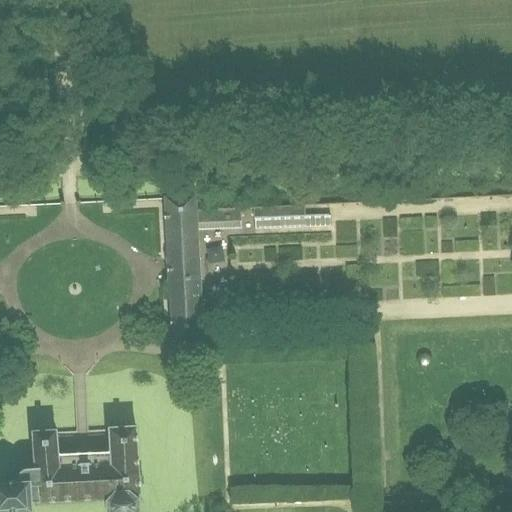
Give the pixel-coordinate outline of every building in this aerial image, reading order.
[(444,199),(444,212),(459,211),(459,199),(444,199)] [(200,346),(195,233),(239,231),(238,211),(194,213),(194,200),(163,201),(169,347),(200,346)] [(443,212),(442,200),(422,201),(423,213),(443,212)] [(406,220),(418,217),(415,203),(404,205),(406,220)] [(251,211),(252,233),(329,229),(329,217),(303,218),(303,209),(251,211)] [(477,234),(504,233),(504,223),(476,224),(477,234)] [(301,265),(302,287),(340,285),(340,264),(301,265)] [(29,511),(29,508),(103,504),(103,511),(138,511),(134,430),(107,432),(108,457),(82,458),(55,459),(54,436),(29,437),(31,474),(31,476),(11,477),(12,491),(0,492),(0,511),(29,511)]
